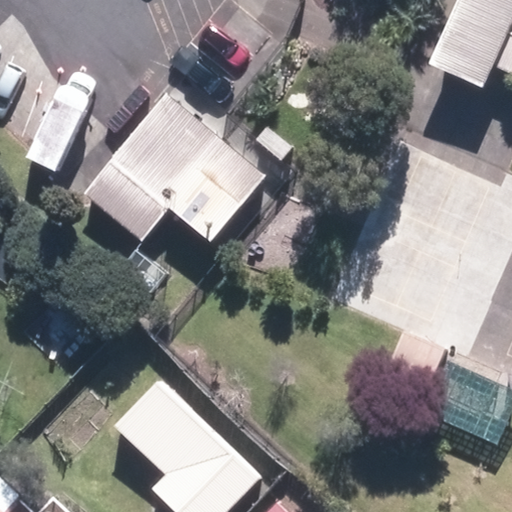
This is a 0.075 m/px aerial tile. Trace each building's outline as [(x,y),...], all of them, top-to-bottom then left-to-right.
[(511,0),(477,0),(449,62),(502,86),(511,66),(511,65),(511,0)] [(101,136),(9,42),(0,49),(0,95),(70,167),(101,136)] [(183,204),(227,239),(279,175),(179,93),(98,191),(156,238),(183,204)] [(85,331),(58,303),(22,338),(49,366),(85,331)] [(399,362),(441,382),(457,348),(415,327),(399,362)] [(435,413),(509,442),(511,435),(511,381),(457,359),(435,413)] [(165,488),(188,511),(236,511),(273,475),(172,376),(129,420),(181,472),(165,488)] [(0,511),(32,511),(29,508),(43,492),(21,471),(0,493),(0,511)] [(283,511),(308,511),(296,499),(283,511)]
